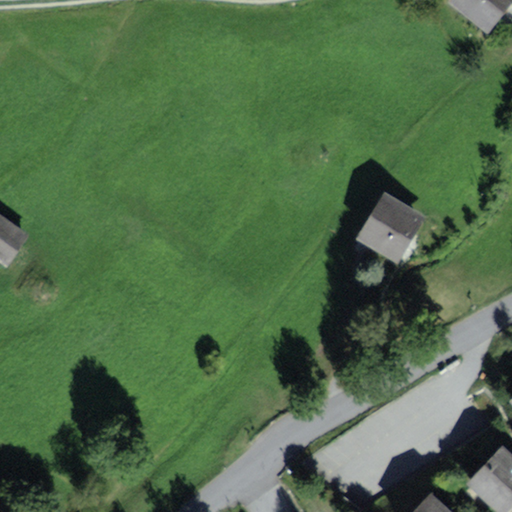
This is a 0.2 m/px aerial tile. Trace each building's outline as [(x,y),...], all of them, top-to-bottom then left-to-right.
[(511,2),(511,0),(448,0),(446,3),(487,35),(511,2)] [(428,222),(385,197),(359,242),(402,267),(428,222)] [(29,233),(0,213),(0,251),(12,260),(29,233)] [(508,511),(511,508),(511,453),(505,448),(469,486),(497,511),(508,511)] [(452,511),(432,494),(415,511),(452,511)]
